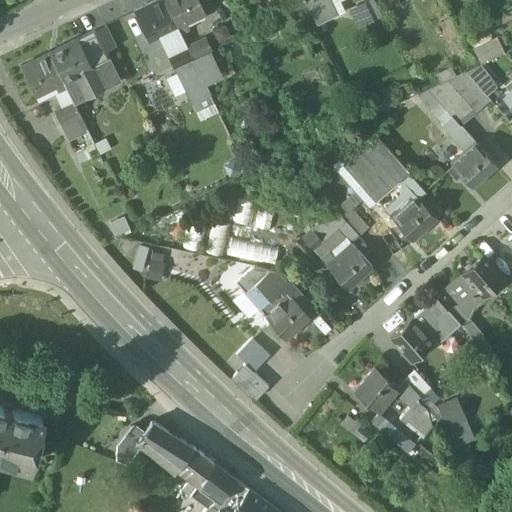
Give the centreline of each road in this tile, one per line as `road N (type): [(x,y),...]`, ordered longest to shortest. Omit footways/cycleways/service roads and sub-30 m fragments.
road 1 (secondary): [(337,511),(149,338),(35,217)]
road 2 (residential): [(511,191),(285,394)]
